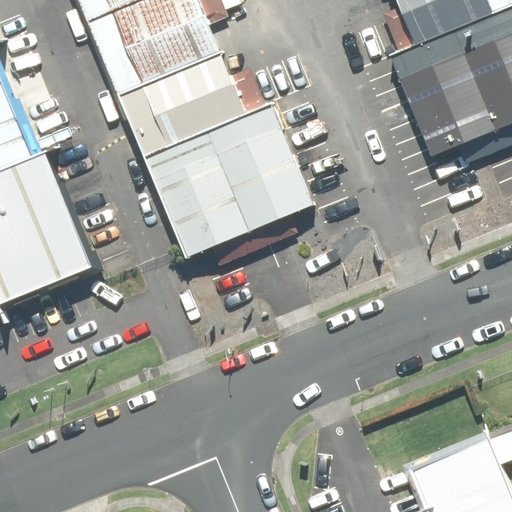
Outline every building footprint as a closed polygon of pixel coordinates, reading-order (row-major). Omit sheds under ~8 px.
[(93,0),(195,256),(317,208),(276,104),(249,114),(203,0),(93,0)] [(511,0),(402,0),(420,45),(511,9),(511,0)] [(511,122),(511,9),(420,45),(399,53),(437,152),(511,122)] [(43,161),(0,52),(0,308),(106,267),(61,154),(43,161)] [(511,428),(500,434),(511,463),(511,428)] [(511,511),(511,463),(500,434),(412,469),(428,511),(511,511)]
